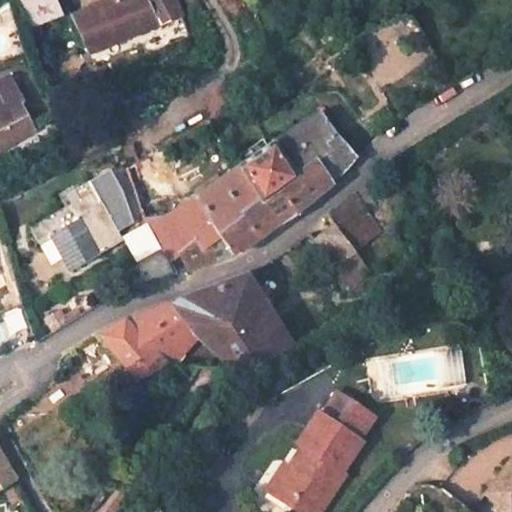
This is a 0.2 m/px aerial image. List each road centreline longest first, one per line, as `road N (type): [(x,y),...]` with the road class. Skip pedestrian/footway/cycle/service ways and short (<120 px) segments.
road 1 (tertiary): [(511,68),(436,113),(259,254),(136,302),(0,372)]
road 2 (tertiary): [(377,511),(430,456),(511,412)]
